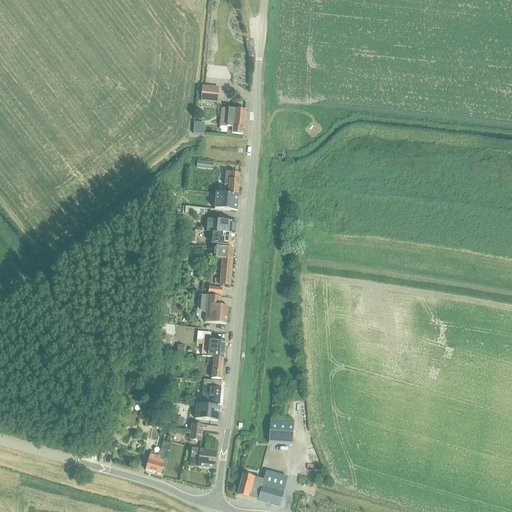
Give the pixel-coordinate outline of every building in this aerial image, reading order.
[(200,101),(217,103),(218,87),(201,86),(200,101)] [(243,128),(245,110),(228,109),(222,108),(220,126),(227,127),(232,127),(232,133),(242,134),(242,128),(243,128)] [(204,124),(194,123),(193,135),(203,135),(204,124)] [(196,162),(196,169),(212,171),(213,164),(196,162)] [(225,172),(223,195),(228,195),(237,196),(238,192),(239,174),(230,173),(225,172)] [(215,194),(214,210),(224,211),(234,212),(237,212),(237,207),(238,201),(238,196),(237,196),(228,195),(223,195),(220,194),(215,194)] [(206,232),(212,233),(234,235),(235,223),(215,221),(216,221),(207,220),(206,232)] [(212,233),(212,238),(218,239),(217,246),(232,247),(233,247),(233,244),(234,235),(212,233)] [(187,246),(186,256),(195,257),(196,247),(187,246)] [(207,259),(222,261),(223,261),(233,261),(234,250),(215,248),(214,256),(207,256),(207,259)] [(222,261),(220,286),(230,287),(233,261),(223,261),(222,261)] [(204,323),(226,325),(227,323),(228,320),(227,318),(228,308),(219,307),(219,298),(201,297),(200,310),(205,314),(204,323)] [(208,357),(213,358),(223,359),(225,342),(210,340),(211,333),(198,332),(197,340),(209,341),(208,357)] [(223,359),(213,358),(211,379),(221,380),(223,359)] [(203,380),(201,403),(208,403),(208,404),(218,405),(219,405),(221,382),(220,382),(203,380)] [(141,405),(144,398),(136,394),(133,401),(141,405)] [(217,421),(218,406),(196,404),(194,419),(217,421)] [(146,427),(155,429),(158,414),(149,412),(146,427)] [(171,418),(170,425),(182,426),(182,419),(171,418)] [(268,444),(291,446),(293,422),(270,421),(268,444)] [(192,425),(190,440),(201,442),(203,426),(192,425)] [(150,455),(145,471),(161,475),(166,455),(167,453),(167,451),(161,449),(159,454),(158,454),(157,457),(150,455)] [(191,458),(198,459),(197,467),(214,469),(216,452),(192,449),(191,458)] [(258,500),(280,506),(287,478),(265,472),(263,482),(258,499),(258,500)] [(252,497),(258,499),(263,482),(256,480),(256,479),(242,476),(237,495),(248,498),(251,499),(252,497)]
